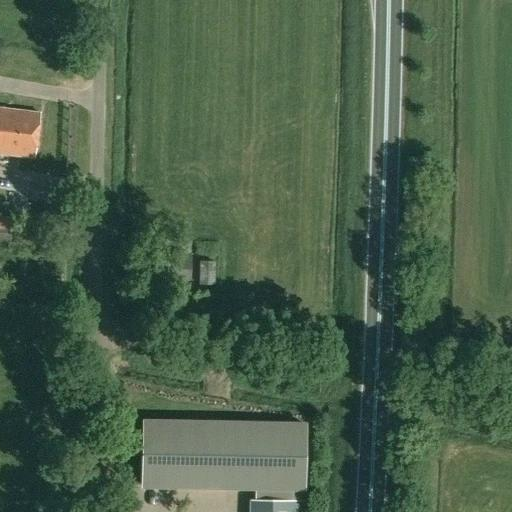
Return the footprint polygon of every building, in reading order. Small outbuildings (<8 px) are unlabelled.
[(0,153),(34,158),(39,113),(0,107),(0,153)] [(0,239),(11,241),(12,230),(0,228),(0,239)] [(176,288),(189,288),(190,255),(155,254),(154,282),(176,283),(176,288)] [(199,283),(213,284),(214,262),(200,261),(199,283)] [(147,423),(147,487),(308,489),(308,425),(147,423)] [(254,511),(302,511),(303,501),(255,500),(254,511)]
